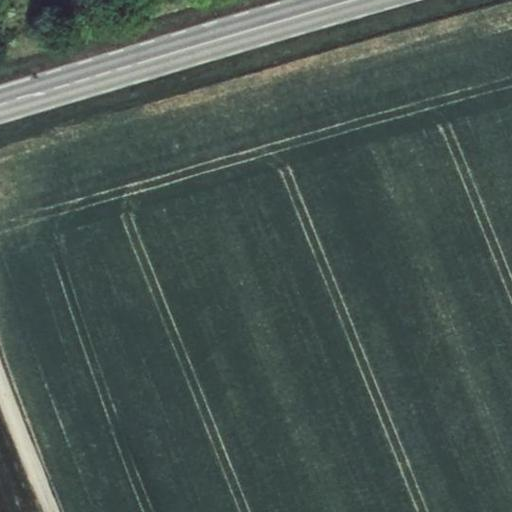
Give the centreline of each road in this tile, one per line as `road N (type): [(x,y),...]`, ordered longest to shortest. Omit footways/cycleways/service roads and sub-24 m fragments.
road 1 (secondary): [(361,0),(0,106)]
road 2 (track): [(50,511),(0,385)]
